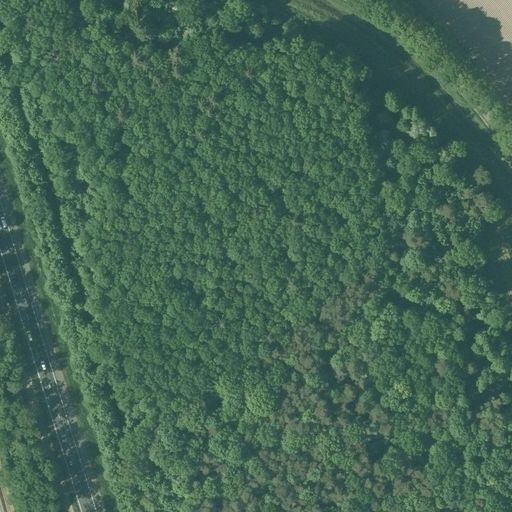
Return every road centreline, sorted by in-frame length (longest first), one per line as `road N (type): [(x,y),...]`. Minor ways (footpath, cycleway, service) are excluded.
road 1 (motorway): [(89,511),(0,224)]
road 2 (unclassified): [(511,145),(437,59),(358,0)]
